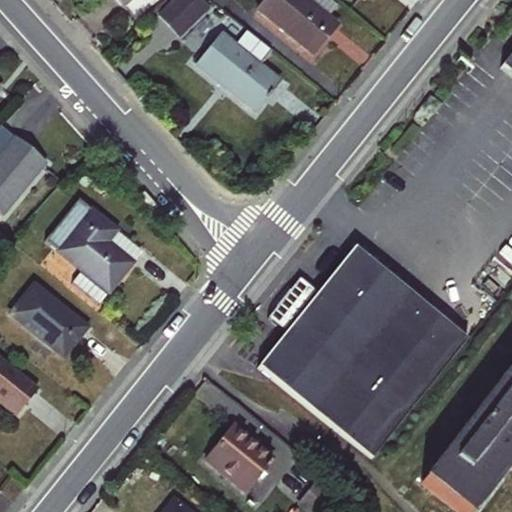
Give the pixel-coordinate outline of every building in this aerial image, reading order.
[(134,21),(156,0),(111,0),(121,10),(123,9),(134,21)] [(181,37),(212,7),(205,0),(172,0),(158,13),(181,37)] [(261,0),(252,12),(311,60),(339,25),(328,16),(336,7),(327,0),(261,0)] [(219,33),(192,67),(252,116),(280,81),(259,64),(269,52),(243,32),(233,44),(219,33)] [(511,49),(498,68),(511,79),(511,49)] [(45,165),(12,137),(0,151),(0,218),(0,219),(45,165)] [(76,200),(41,243),(77,274),(69,285),(96,306),(119,284),(141,252),(76,200)] [(282,335),(255,369),(370,460),(466,340),(351,249),(315,295),(296,280),(264,320),(282,335)] [(88,328),(31,282),(4,316),(61,362),(88,328)] [(36,391),(36,389),(0,359),(0,409),(12,419),(36,391)] [(474,511),(511,463),(511,360),(418,484),(454,511),(474,511)] [(200,462),(243,497),(274,458),(231,423),(200,462)] [(188,511),(171,498),(159,511),(188,511)]
